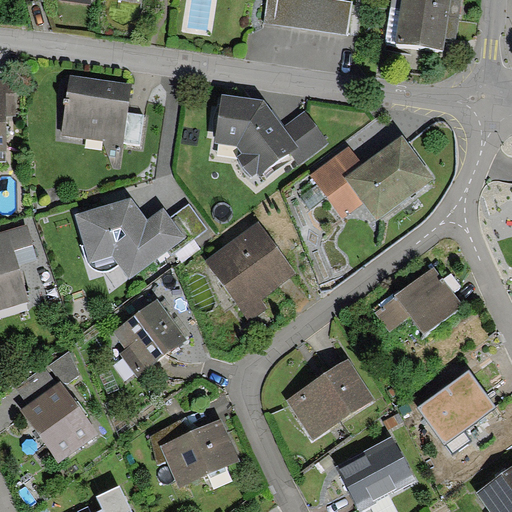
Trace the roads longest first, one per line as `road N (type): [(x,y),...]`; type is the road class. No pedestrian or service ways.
road 1 (residential): [(0,36),(486,107)]
road 2 (residential): [(456,215),(312,314),(248,370),(254,428),(299,511)]
road 3 (residential): [(456,215),(511,331)]
